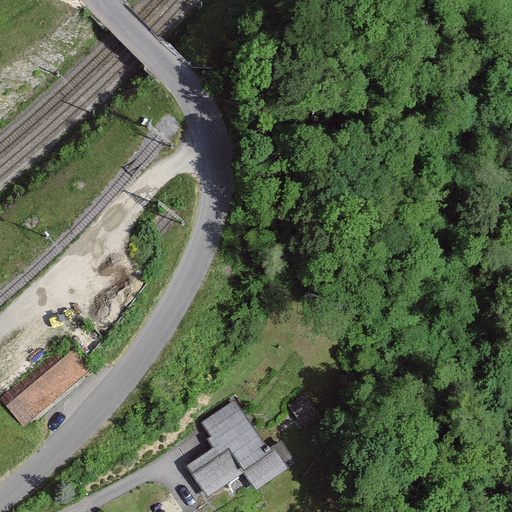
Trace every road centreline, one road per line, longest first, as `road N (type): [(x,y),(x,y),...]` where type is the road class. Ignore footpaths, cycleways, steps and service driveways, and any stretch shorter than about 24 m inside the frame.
road 1 (unclassified): [(98,0),(193,98),(211,134),(218,200),(182,300),(144,359),(108,407),(0,507)]
road 2 (track): [(211,134),(0,325)]
